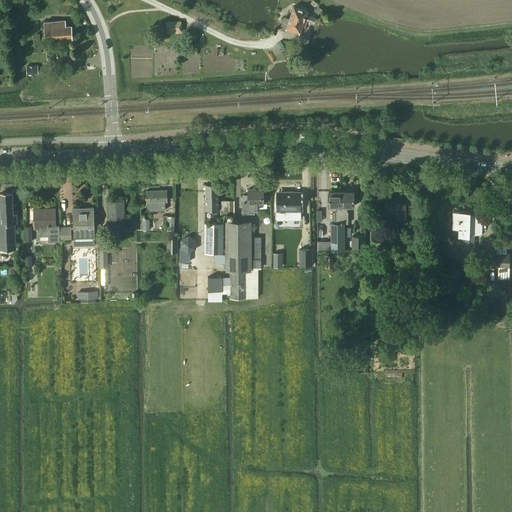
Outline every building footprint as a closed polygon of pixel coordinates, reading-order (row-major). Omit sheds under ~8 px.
[(313,23),(315,17),(308,15),(309,12),(307,11),(294,6),(289,19),(284,17),(281,25),(287,27),(286,30),(299,35),(304,20),(313,23)] [(322,10),(318,6),(314,10),(318,14),(322,10)] [(64,20),(44,22),(45,35),(55,34),(55,38),(71,37),(70,26),(65,27),(64,20)] [(181,21),(166,22),(166,33),(181,32),(181,21)] [(284,46),(280,41),(276,44),(279,49),(284,46)] [(27,66),(26,66),(27,75),(28,75),(37,74),(37,66),(27,66)] [(219,211),(218,184),(205,184),(206,211),(219,211)] [(263,203),(263,189),(248,189),(248,195),(243,195),(243,201),(242,201),(243,210),(257,210),(257,204),(263,203)] [(167,202),(166,190),(146,191),(147,204),(147,211),(165,210),(165,203),(167,202)] [(341,191),(328,191),(328,207),(335,207),(335,211),(335,223),(331,223),(331,251),(344,251),(344,224),(342,224),(341,191)] [(353,191),(341,191),(342,223),(344,223),(345,224),(348,224),(348,212),(347,212),(347,207),(353,207),(353,191)] [(283,195),(277,195),(277,211),(277,219),(300,219),(300,211),(300,192),(283,192),(283,195)] [(12,215),(11,193),(0,193),(0,196),(1,216),(0,216),(0,244),(0,250),(16,249),(14,224),(16,224),(15,215),(12,215)] [(124,230),(123,201),(108,202),(108,230),(124,230)] [(234,216),(234,201),(220,201),(220,216),(234,216)] [(406,203),(386,203),(385,219),(393,219),(393,223),(398,228),(408,228),(408,218),(405,218),(406,203)] [(95,245),(94,207),(73,208),(74,246),(95,245)] [(55,226),(55,209),(34,209),(34,229),(40,229),(40,239),(48,238),(48,241),(59,241),(59,226),(55,226)] [(454,212),(453,229),(460,229),(460,237),(463,237),(463,247),(469,247),(469,234),(475,235),(482,235),(482,217),(470,217),(470,213),(454,212)] [(379,219),(371,219),(371,233),(378,233),(379,219)] [(251,221),(226,221),(226,255),(226,264),(226,270),(230,270),(230,278),(230,294),(230,298),(246,298),(246,270),(251,270),(251,238),(251,221)] [(223,224),(204,224),(204,254),(223,254),(223,224)] [(71,239),(71,228),(62,228),(62,239),(71,239)] [(196,240),(188,236),(181,240),(181,249),(188,253),(196,249),(196,240)] [(365,236),(352,236),(352,249),(365,250),(365,236)] [(177,239),(167,239),(166,253),(176,254),(177,239)] [(312,266),(312,249),(299,249),(299,266),(312,266)] [(506,250),(500,250),(500,254),(498,254),(497,266),(510,266),(510,254),(506,254),(506,250)] [(334,274),(334,259),(324,259),(324,274),(334,274)] [(223,291),(222,277),(208,277),(208,291),(223,291)]
